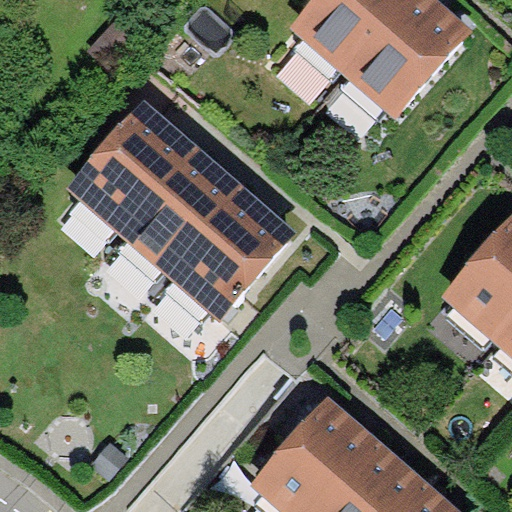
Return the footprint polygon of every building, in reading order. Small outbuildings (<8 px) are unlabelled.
[(424,5),(418,0),(334,0),(295,44),(347,90),(424,5)] [(473,52),(424,5),(347,90),(396,136),(473,52)] [(205,166),(149,116),(72,204),(128,253),(205,166)] [(253,207),(205,166),(128,253),(176,295),(253,207)] [(298,247),(253,207),(176,295),(222,335),(298,247)] [(511,345),(511,241),(447,314),(499,360),(511,345)] [(511,371),(511,345),(499,360),(511,371)] [(333,414),(255,498),(271,511),(334,511),(383,459),(333,414)] [(427,511),(435,505),(383,459),(334,511),(427,511)]
